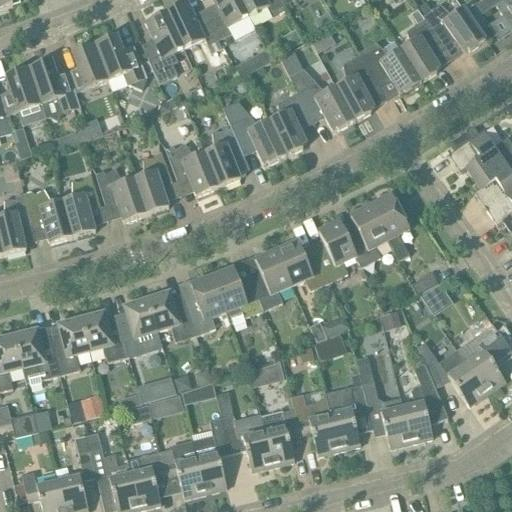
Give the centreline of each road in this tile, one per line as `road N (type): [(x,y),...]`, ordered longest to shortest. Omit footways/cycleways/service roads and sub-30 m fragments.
road 1 (residential): [(0,297),(75,287),(235,229),(395,139)]
road 2 (residential): [(299,511),(458,473),(511,438)]
road 3 (residential): [(511,310),(395,139)]
road 4 (residential): [(395,139),(511,68)]
road 5 (residential): [(0,45),(114,0)]
